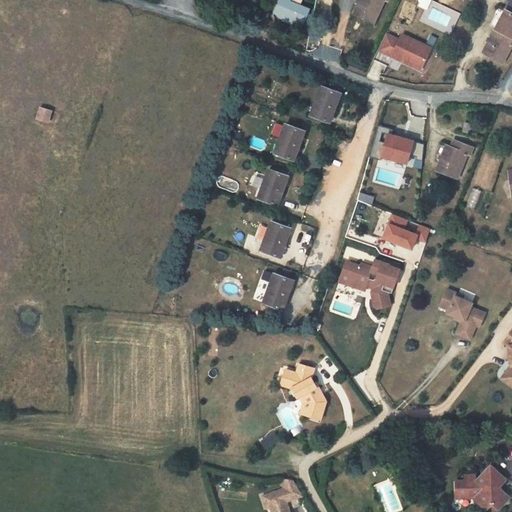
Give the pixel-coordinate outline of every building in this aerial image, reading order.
[(272,0),(282,4),(279,12),(287,15),(288,18),(287,21),(303,28),(310,10),(302,6),(292,3),(293,0),(272,0)] [(360,0),(362,1),(360,5),(358,4),(358,5),(354,13),(373,23),(383,0),(360,0)] [(511,0),(510,0),(483,52),(502,62),(511,44),(511,0)] [(287,15),(279,12),(277,16),(280,22),(286,24),(287,21),(288,18),(287,15)] [(388,34),(380,51),(408,63),(411,59),(425,66),(433,48),(404,35),(401,40),(388,34)] [(408,63),(423,70),(425,66),(411,59),(408,63)] [(340,94),(321,86),(310,115),(329,123),(340,94)] [(51,111),(41,108),(37,119),(47,122),(51,111)] [(305,131),(285,123),(274,153),(294,160),(305,131)] [(466,124),(463,132),(476,138),(479,129),(466,124)] [(381,160),(383,152),(409,159),(411,150),(418,152),(417,155),(423,156),(424,144),(392,135),(393,129),(379,125),(370,157),(381,160)] [(473,148),(453,140),(451,147),(447,145),(437,169),(458,178),(467,154),(470,155),(473,148)] [(288,177),(268,169),(257,198),(277,206),(288,177)] [(406,220),(392,214),(382,237),(410,249),(416,235),(402,230),(406,220)] [(290,229),(270,221),(259,250),(280,257),(290,229)] [(414,231),(416,224),(406,221),(404,229),(414,231)] [(450,230),(448,236),(457,240),(459,234),(450,230)] [(468,237),(459,234),(457,240),(466,243),(468,237)] [(382,259),(381,262),(388,264),(388,266),(397,269),(398,264),(382,259)] [(399,269),(397,269),(388,266),(388,264),(381,262),(375,260),(372,267),(362,264),(361,266),(350,262),(347,270),(351,277),(351,278),(349,284),(356,286),(356,288),(364,291),(366,285),(373,288),(371,293),(374,307),(376,309),(389,306),(387,293),(387,292),(391,293),(394,285),(393,285),(399,269)] [(347,270),(350,262),(347,261),(340,282),(356,288),(356,286),(349,284),(351,278),(351,277),(347,270)] [(260,279),(270,283),(273,273),(264,270),(260,279)] [(293,281),(273,273),(270,283),(263,302),(283,310),(293,281)] [(457,294),(446,289),(441,301),(450,304),(448,310),(446,313),(454,317),(461,319),(460,322),(455,333),(469,339),(475,325),(478,327),(484,313),(470,307),(471,303),(462,299),(456,297),(457,294)] [(450,304),(441,301),(439,307),(448,310),(450,304)] [(297,372),(286,369),(281,385),(292,389),(297,398),(300,396),(304,403),(306,408),(306,410),(318,414),(319,408),(325,405),(326,401),(318,386),(316,387),(314,383),(311,378),(315,369),(299,364),(297,372)] [(511,384),(511,378),(505,373),(502,377),(511,384)] [(320,419),(325,405),(319,408),(318,414),(306,410),(306,408),(304,403),(300,413),(320,419)] [(506,480),(490,466),(476,480),(476,475),(465,476),(465,481),(456,481),(457,499),(473,498),(475,498),(474,499),(486,510),(490,504),(493,504),(498,510),(509,498),(500,489),(497,490),(497,486),(501,486),(506,480)] [(282,478),(289,501),(303,496),(293,479),(282,478)] [(282,490),(263,496),(267,508),(271,507),(286,502),(282,490)] [(271,507),(272,511),(289,511),(286,502),(271,507)]
